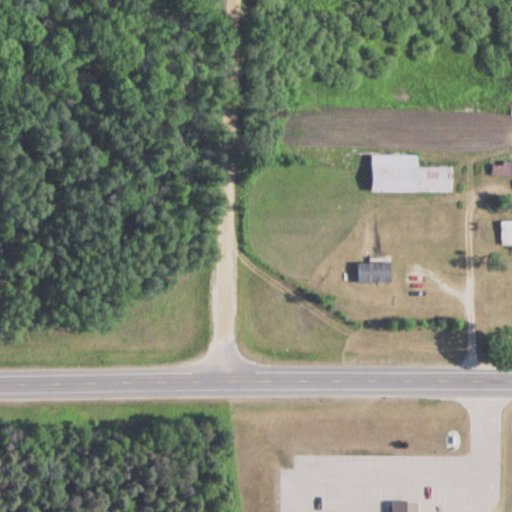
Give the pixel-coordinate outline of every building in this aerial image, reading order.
[(413,166),(413,155),(367,155),(367,191),(448,191),(448,166),(413,166)] [(511,160),(487,160),(487,175),(511,175),(511,179),(511,180),(511,189),(511,188),(511,160)] [(511,219),(495,220),(495,244),(511,244),(511,219)] [(387,282),(387,261),(354,261),(354,282),(387,282)] [(418,511),(418,500),(387,500),(387,511),(418,511)]
